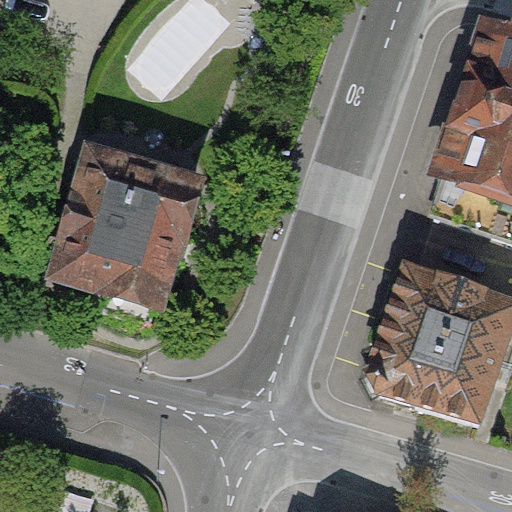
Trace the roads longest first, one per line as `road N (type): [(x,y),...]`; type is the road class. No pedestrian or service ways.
road 1 (tertiary): [(257,432),(405,0)]
road 2 (residential): [(0,357),(257,432)]
road 3 (residential): [(511,505),(257,432)]
